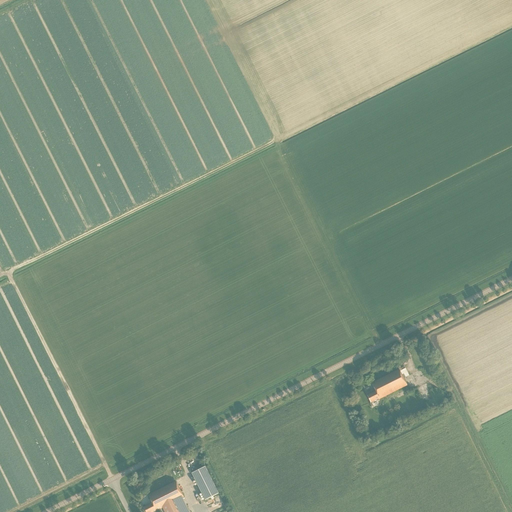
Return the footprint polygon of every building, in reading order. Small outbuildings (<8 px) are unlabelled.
[(379,400),(406,386),(399,370),(372,384),(375,391),(367,396),(371,403),(378,399),(379,400)] [(420,398),(423,405),(435,399),(427,383),(416,389),(419,396),(418,396),(419,398),(420,398)] [(205,500),(219,493),(205,466),(192,473),(205,500)] [(164,511),(182,511),(177,500),(183,498),(184,497),(176,481),(149,495),(153,503),(144,507),(146,511),(158,511),(159,511),(158,510),(163,508),(164,511)] [(177,500),(182,511),(190,511),(183,498),(177,500)]
